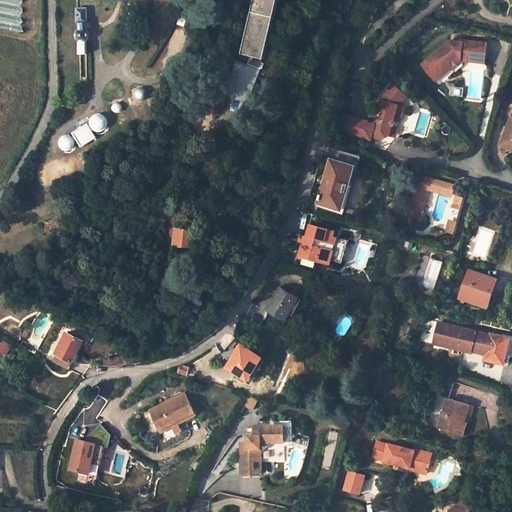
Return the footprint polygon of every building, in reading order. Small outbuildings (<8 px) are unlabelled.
[(278,0),(255,0),(243,54),(252,56),(249,65),(262,70),(265,59),(278,0)] [(485,62),(487,43),(459,40),(459,42),(453,41),(453,44),(447,43),(442,48),(441,53),(437,57),(434,54),(422,65),(440,86),(464,65),(463,60),(485,62)] [(251,99),(262,70),(249,65),(236,60),(230,88),(230,90),(231,92),(234,93),(233,99),(246,102),(248,102),(249,101),(251,99)] [(389,134),(391,126),(393,125),(394,121),(393,119),(397,105),(406,95),(392,83),(383,94),(374,123),(342,114),(338,129),(370,139),(371,135),(382,138),(389,134)] [(464,87),(456,86),(455,95),(463,96),(464,87)] [(400,121),(404,107),(397,105),(393,119),(400,121)] [(91,117),(93,130),(105,127),(102,114),(91,117)] [(511,115),(501,144),(511,148),(511,115)] [(86,122),(72,131),(80,145),(95,137),(86,122)] [(395,136),(398,127),(391,126),(389,134),(395,136)] [(358,167),(361,157),(343,151),(340,162),(355,166),(358,167)] [(340,162),(331,159),(319,203),(342,209),(355,166),(340,162)] [(454,185),(439,180),(436,186),(444,189),(443,190),(451,193),(454,185)] [(453,193),(443,230),(453,232),(463,196),(453,193)] [(341,261),(346,239),(331,235),(333,229),(309,223),(305,235),(303,234),(297,255),(328,263),(330,258),(341,261)] [(194,232),(178,229),(175,245),(191,247),(194,232)] [(435,290),(443,261),(432,258),(423,286),(435,290)] [(495,278),(470,270),(462,295),(477,300),(476,302),(486,306),(495,278)] [(299,298),(280,288),(269,310),(287,319),(299,298)] [(407,304),(399,302),(397,310),(404,313),(407,304)] [(383,320),(381,328),(387,330),(389,322),(383,320)] [(510,338),(491,334),(491,335),(438,323),(435,337),(441,338),(440,345),(472,352),(472,351),(484,354),(485,351),(487,351),(486,360),(504,364),(510,338)] [(70,370),(84,341),(67,333),(57,354),(50,351),(46,357),(70,370)] [(263,358),(242,345),(228,367),(249,380),(263,358)] [(181,365),(179,372),(187,374),(190,368),(181,365)] [(66,398),(57,391),(51,400),(60,406),(66,398)] [(196,413),(185,393),(151,410),(162,430),(196,413)] [(469,405),(448,398),(438,428),(460,435),(469,405)] [(97,443),(93,463),(102,465),(106,446),(110,447),(113,434),(102,423),(89,436),(88,441),(97,443)] [(285,442),(285,427),(260,427),(260,437),(251,437),(251,442),(242,442),(243,475),(262,474),(261,451),(264,450),(266,449),(267,448),(268,445),(269,442),(285,442)] [(88,441),(79,439),(73,469),(91,473),(93,463),(97,443),(88,441)] [(390,443),(379,440),(375,456),(386,459),(385,460),(412,467),(412,468),(428,472),(433,455),(427,453),(425,450),(416,448),(416,449),(390,442),(390,443)] [(366,475),(350,471),(346,489),(361,493),(366,475)] [(510,497),(506,491),(494,501),(501,509),(506,505),(504,502),(510,497)] [(470,511),(463,502),(451,511),(470,511)]
